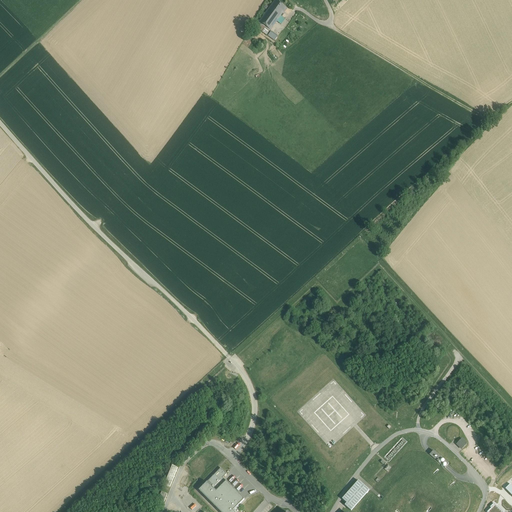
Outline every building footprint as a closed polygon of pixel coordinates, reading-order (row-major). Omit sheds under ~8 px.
[(276,0),(259,22),(270,30),(276,22),(281,15),(286,8),(276,0)] [(281,15),(276,22),(281,25),(286,19),(281,15)] [(270,30),(259,22),(256,28),(266,36),(270,30)] [(274,41),(278,37),(271,32),(268,36),(274,41)] [(461,440),(457,445),(462,450),(467,445),(461,440)] [(448,467),(433,453),(431,455),(429,458),(444,471),(447,469),(448,467)] [(382,499),(380,500),(367,511),(396,511),(397,511),(423,485),(429,485),(447,503),(457,506),(465,497),(464,489),(457,482),(444,471),(429,458),(426,454),(383,498),(382,499)] [(223,478),(227,474),(221,469),(199,491),(219,511),(234,511),(233,511),(244,500),(223,478)] [(369,491),(358,481),(342,499),(346,503),(344,505),(351,511),(369,491)]
